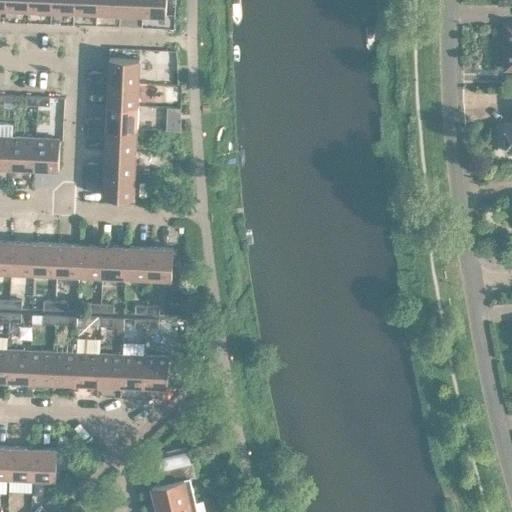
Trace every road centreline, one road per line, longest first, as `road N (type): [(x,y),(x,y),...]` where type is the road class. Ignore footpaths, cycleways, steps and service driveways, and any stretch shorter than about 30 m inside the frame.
road 1 (residential): [(473,280),(456,182),(451,0)]
road 2 (residential): [(511,463),(473,280)]
road 3 (residential): [(71,212),(77,56)]
